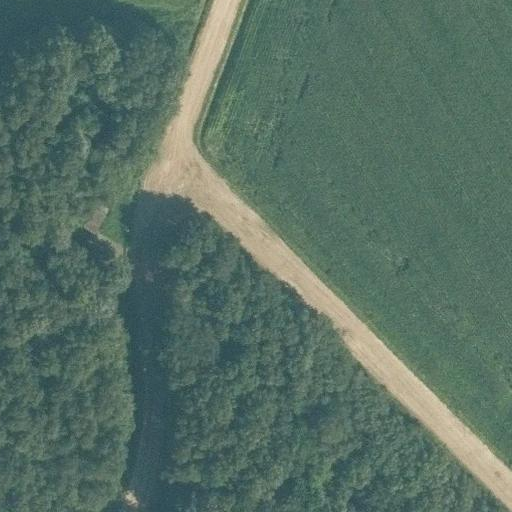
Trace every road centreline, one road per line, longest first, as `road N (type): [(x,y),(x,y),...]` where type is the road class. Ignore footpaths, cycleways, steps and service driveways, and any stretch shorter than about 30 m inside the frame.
road 1 (track): [(170,168),(227,208),(511,496)]
road 2 (track): [(130,511),(151,398),(145,262),(170,168)]
road 3 (track): [(170,168),(231,0)]
